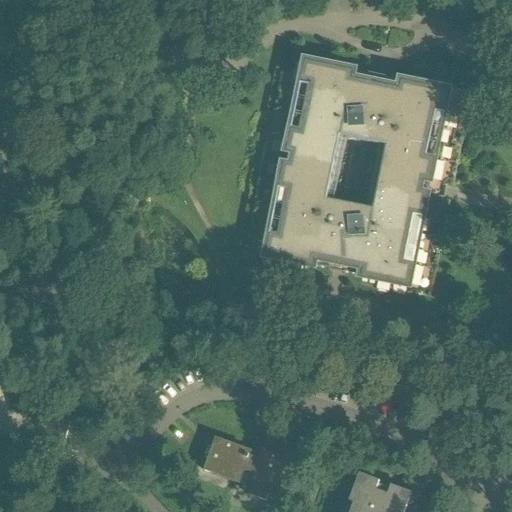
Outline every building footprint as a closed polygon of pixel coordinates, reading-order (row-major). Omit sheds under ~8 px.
[(399,80),(397,88),(351,79),(353,71),(336,67),(337,61),(322,58),(321,64),(304,61),(299,83),(293,82),(290,97),(296,99),(293,114),(287,113),(284,128),(290,130),(285,153),(294,154),(291,168),(283,166),(278,189),(273,188),(270,203),(275,204),(272,220),(266,219),(263,234),(269,235),(265,258),(282,262),(281,267),(296,270),(297,265),(314,268),(316,260),(361,270),(360,277),(377,281),(376,287),(391,290),(392,284),(409,288),(414,265),(419,266),(422,251),(417,250),(420,234),(425,235),(428,220),(423,219),(427,196),(419,194),(421,180),(430,182),(434,159),(440,160),(443,145),(437,144),(440,128),(446,129),(449,114),(443,113),(448,90),(431,87),(432,81),(417,78),(416,84),(399,80)] [(0,216),(5,217),(15,210),(17,197),(0,176),(0,216)] [(176,332),(177,320),(165,319),(164,331),(176,332)] [(263,462),(248,456),(249,451),(217,439),(205,472),(222,478),(224,472),(255,483),(251,494),(268,500),(271,491),(281,495),(293,463),(266,453),(263,462)] [(389,496),(377,492),(380,483),(360,476),(350,504),(355,505),(352,511),(406,511),(412,495),(392,487),(389,496)]
